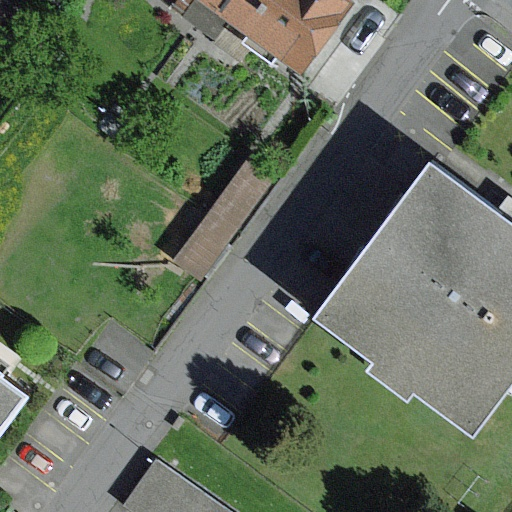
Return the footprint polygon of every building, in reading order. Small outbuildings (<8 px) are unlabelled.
[(31,20),(0,0),(0,50),(7,56),(31,20)] [(175,0),(215,28),(235,0),(175,0)] [(353,0),(235,0),(215,28),(299,88),(359,4),(353,0)] [(254,160),(183,258),(212,279),(283,181),(254,160)] [(511,388),(511,222),(433,163),(320,314),(479,432),(511,388)] [(0,432),(24,398),(0,381),(0,432)] [(241,511),(163,460),(128,511),(241,511)]
